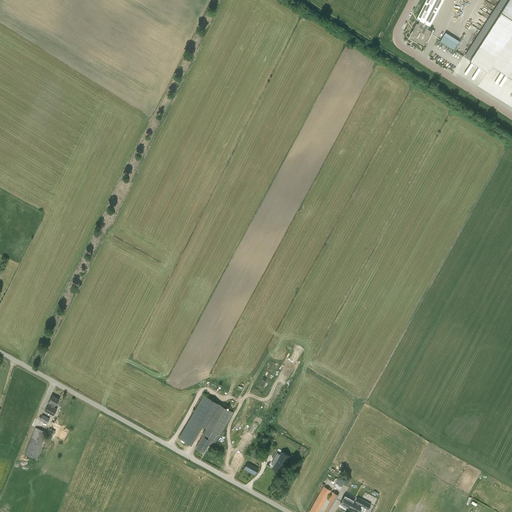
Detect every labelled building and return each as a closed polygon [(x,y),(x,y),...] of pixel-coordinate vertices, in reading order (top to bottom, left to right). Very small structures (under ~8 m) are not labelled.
[(442,0),(425,0),(416,18),(420,20),(418,23),(416,22),(414,27),(413,26),(412,27),(414,28),(410,37),(418,41),(418,42),(417,42),(421,44),(425,46),(424,45),(426,40),(427,41),(432,31),(428,28),(429,25),(430,25),(442,0)] [(511,0),(507,0),(501,11),(511,18),(511,0)] [(445,32),(440,41),(453,50),(459,41),(445,32)] [(282,369),(277,379),(283,382),(288,372),(282,369)] [(52,395),(50,401),(48,404),(49,404),(45,410),(54,415),(57,409),(55,407),(59,399),(52,395)] [(202,425),(207,428),(196,448),(204,452),(207,447),(211,450),(219,435),(220,435),(233,411),(205,396),(188,427),(182,439),(191,444),(202,425)] [(40,419),(47,424),(50,419),(43,414),(40,419)] [(47,432),(35,427),(25,454),(36,459),(47,432)] [(277,459),(274,466),(281,470),(289,456),(282,452),(280,455),(277,454),(275,458),(277,459)] [(255,474),(258,469),(247,463),(245,468),(255,474)] [(336,483),(342,486),(345,481),(339,477),(338,479),(337,478),(335,482),(336,483)] [(319,511),(332,490),(324,486),(308,511),(319,511)] [(320,511),(328,511),(339,495),(332,491),(320,511)] [(356,496),(354,500),(345,495),(340,504),(355,511),(356,511),(361,505),(368,509),(371,504),(358,497),(357,497),(356,496)]
